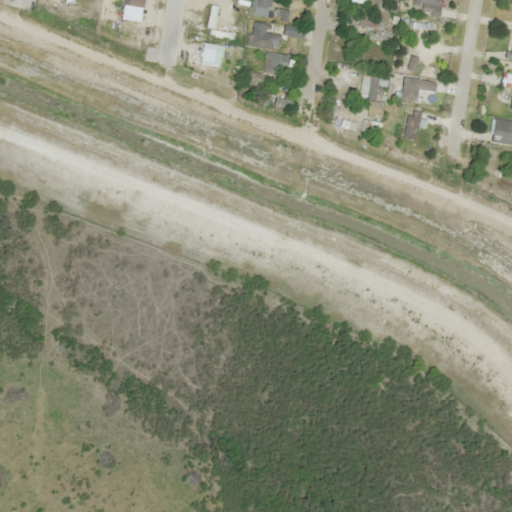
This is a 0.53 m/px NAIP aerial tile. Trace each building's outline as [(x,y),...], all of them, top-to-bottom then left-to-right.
[(283,17),(284,10),(264,8),(264,0),(252,0),(251,13),(283,17)] [(410,0),(410,2),(418,4),(416,12),(435,17),(439,0),(410,0)] [(433,23),(397,20),(395,43),(431,46),(433,23)] [(266,25),(250,22),(245,45),(274,50),(277,35),(264,33),(266,25)] [(298,39),(300,29),(281,25),(279,35),(298,39)] [(283,54),(261,54),(261,73),(283,73),(283,54)] [(356,100),(366,101),(364,118),(377,119),(379,103),(375,102),(378,78),(359,76),(356,100)] [(391,96),(434,103),(436,93),(392,86),(391,96)] [(401,140),(414,140),(414,110),(401,110),(401,140)] [(509,149),(511,141),(511,124),(495,117),(485,139),(509,149)] [(376,133),(377,123),(359,122),(359,131),(376,133)]
